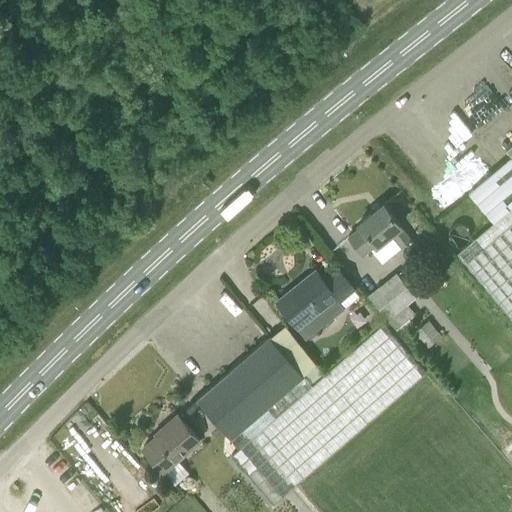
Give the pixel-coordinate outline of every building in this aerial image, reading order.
[(511,144),(506,150),(511,156),(469,192),(494,222),(511,206),(511,144)] [(376,244),(376,245),(391,233),(402,247),(412,240),(400,226),(401,225),(384,204),(359,223),(361,226),(349,236),(363,254),(376,244)] [(511,206),(494,222),(457,253),(511,318),(511,206)] [(354,288),(339,269),(324,280),(316,270),(277,301),(298,328),(335,298),(337,301),(354,288)] [(376,288),(368,295),(387,319),(407,303),(416,296),(396,272),(376,288)] [(368,295),(376,288),(370,280),(361,287),(368,295)] [(428,347),(442,336),(429,319),(415,331),(428,347)] [(239,448),(232,454),(274,502),(425,372),(383,324),(312,385),(269,336),(197,399),(239,448)] [(143,447),(162,470),(200,438),(178,414),(162,428),(163,430),(143,447)]
